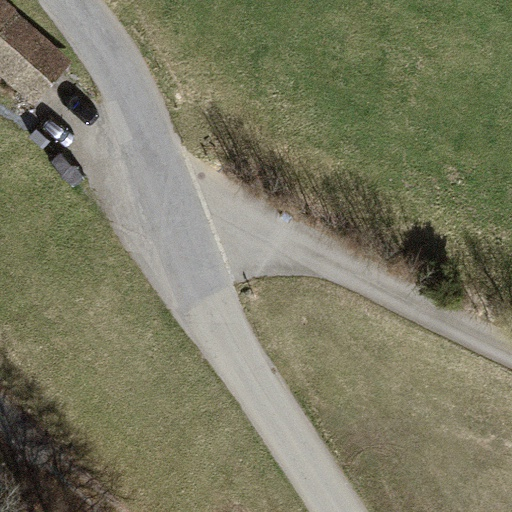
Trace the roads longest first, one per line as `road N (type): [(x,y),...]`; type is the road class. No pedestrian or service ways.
road 1 (residential): [(184,235),(292,252),(511,352)]
road 2 (tertiary): [(184,235),(214,316),(336,511)]
road 3 (tertiary): [(68,0),(141,121),(184,235)]
road 4 (track): [(103,511),(0,419)]
